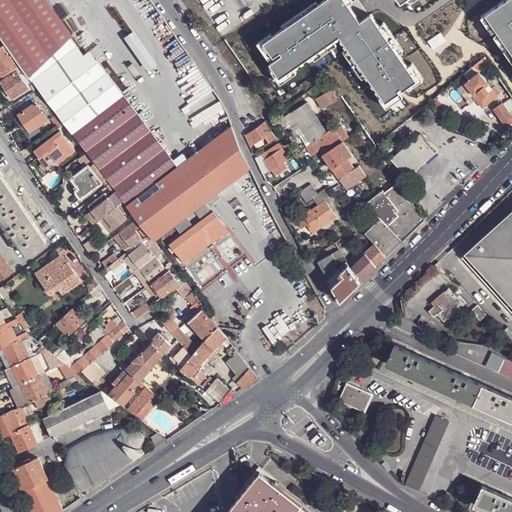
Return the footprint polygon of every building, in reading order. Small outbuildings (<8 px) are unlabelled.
[(0,0),(0,35),(6,43),(20,63),(23,67),(29,76),(68,40),(72,35),(47,0),(0,0)] [(292,23),(265,42),(275,56),(282,52),(284,54),(271,63),(281,77),(341,37),(387,103),(401,93),(400,91),(402,89),(404,92),(418,82),(373,15),(368,18),(360,6),(354,9),(347,0),(326,0),(313,9),(314,11),(293,25),(292,23)] [(511,0),(503,0),(485,13),(511,52),(511,0)] [(158,61),(134,27),(124,34),(148,68),(158,61)] [(68,40),(29,76),(34,83),(38,88),(62,119),(73,133),(124,94),(97,58),(86,66),(76,73),(70,65),(80,57),(68,40)] [(2,46),(0,47),(0,69),(1,71),(3,74),(10,70),(20,63),(6,43),(5,44),(2,46)] [(90,49),(80,57),(86,66),(97,58),(90,49)] [(80,57),(70,65),(76,73),(86,66),(80,57)] [(221,99),(192,57),(181,66),(225,131),(233,126),(229,115),(222,100),(221,99)] [(490,65),(484,57),(473,66),(478,72),(480,71),(481,72),(490,65)] [(20,63),(10,70),(12,73),(18,69),(19,70),(23,67),(20,63)] [(463,74),(469,80),(478,72),(473,66),(463,74)] [(23,67),(19,70),(29,86),(34,83),(29,76),(23,67)] [(12,73),(1,80),(12,97),(29,86),(19,70),(18,69),(12,73)] [(488,84),(478,72),(469,80),(464,84),(473,95),(474,95),(478,92),(482,97),(488,92),(484,87),(488,84)] [(473,95),(472,95),(475,99),(476,101),(482,107),(501,92),(495,85),(491,88),(488,84),(484,87),(488,92),(482,97),(478,92),(474,95),(473,95)] [(335,88),(334,88),(316,99),(322,108),(341,97),(335,88)] [(511,97),(508,92),(503,95),(511,108),(511,97)] [(124,94),(73,133),(87,152),(90,155),(97,165),(110,182),(113,187),(124,200),(127,204),(178,166),(171,156),(124,94)] [(32,104),(19,113),(30,130),(47,119),(36,102),(32,104)] [(307,102),(291,112),(311,144),(326,133),(307,102)] [(506,127),(511,122),(511,116),(503,103),(493,110),(506,127)] [(311,144),(291,112),(282,117),(288,127),(289,127),(295,136),(299,133),(308,147),(311,144)] [(51,118),(56,124),(61,120),(56,114),(51,118)] [(284,130),(288,127),(282,117),(278,120),(284,130)] [(269,128),(266,122),(248,134),(254,143),(264,137),(268,142),(275,137),(269,128)] [(341,125),(335,129),(342,141),(348,137),(341,125)] [(239,144),(233,126),(225,131),(219,136),(187,159),(178,166),(127,204),(131,209),(132,211),(137,218),(144,226),(149,234),(154,239),(175,224),(186,215),(195,208),(208,199),(250,166),(239,144)] [(335,129),(333,127),(326,133),(311,144),(308,147),(307,147),(312,155),(321,148),(325,153),(342,141),(335,129)] [(75,150),(61,130),(48,139),(35,149),(39,155),(38,156),(46,166),(50,163),(47,159),(53,155),(55,159),(63,153),(66,157),(75,150)] [(406,175),(425,159),(435,151),(435,152),(436,151),(433,148),(432,149),(424,138),(420,133),(391,159),(393,161),(406,177),(407,176),(406,175)] [(352,156),(342,141),(325,153),(323,154),(332,169),(347,159),(352,156)] [(278,151),(275,146),(261,154),(264,160),(278,151)] [(288,158),(283,149),(278,151),(264,160),(270,169),(288,158)] [(178,166),(187,159),(180,150),(171,156),(178,166)] [(90,155),(87,152),(83,155),(78,159),(84,168),(89,164),(90,166),(94,163),(96,166),(97,165),(90,155)] [(54,169),(52,166),(66,157),(63,153),(55,159),(53,155),(47,159),(50,163),(46,166),(50,172),(54,169)] [(288,158),(270,169),(274,176),(272,177),(277,185),(304,168),(295,153),(288,158)] [(270,169),(264,160),(261,154),(256,158),(263,174),(270,169)] [(359,166),(352,156),(347,159),(354,170),(359,166)] [(335,173),(339,180),(354,170),(347,159),(332,169),(335,173)] [(90,166),(102,181),(107,178),(96,166),(94,163),(90,166)] [(79,187),(85,195),(102,181),(90,166),(89,164),(84,168),(71,178),(72,179),(79,187)] [(364,174),(359,166),(354,170),(359,177),(364,174)] [(359,177),(354,170),(339,180),(343,184),(344,186),(353,181),(359,177)] [(47,240),(0,172),(0,215),(9,228),(6,230),(10,235),(13,234),(26,254),(47,240)] [(325,180),(329,187),(330,186),(339,180),(335,173),(325,180)] [(359,177),(353,181),(355,184),(366,177),(364,174),(359,177)] [(343,184),(339,180),(330,186),(333,191),(343,184)] [(398,216),(387,226),(402,241),(424,219),(396,183),(385,192),(382,195),(398,216)] [(312,184),(300,192),(307,202),(308,201),(313,198),(318,194),(312,184)] [(79,187),(76,190),(82,197),(85,195),(79,187)] [(124,200),(113,187),(89,205),(92,209),(108,197),(115,206),(117,205),(124,200)] [(334,199),(327,188),(320,193),(325,200),(327,204),(334,199)] [(385,192),(383,189),(376,194),(365,203),(380,219),(387,226),(398,216),(382,195),(385,192)] [(318,194),(313,198),(315,202),(318,206),(325,200),(320,193),(318,194)] [(91,210),(99,220),(100,219),(115,206),(108,197),(92,209),(91,210)] [(228,227),(208,199),(195,208),(204,221),(196,228),(184,236),(171,246),(173,248),(170,250),(174,255),(177,253),(183,261),(228,227)] [(127,204),(124,200),(117,205),(120,209),(124,206),(127,204)] [(327,204),(325,200),(318,206),(311,210),(310,208),(302,214),(305,218),(306,219),(308,222),(306,224),(306,225),(312,233),(330,220),(328,217),(334,213),(327,204)] [(117,205),(115,206),(100,219),(110,231),(127,219),(120,209),(117,205)] [(94,223),(99,220),(91,210),(86,213),(94,223)] [(137,218),(132,211),(129,214),(128,214),(133,221),(136,219),(137,218)] [(186,215),(175,224),(184,236),(196,228),(186,215)] [(308,222),(306,219),(305,218),(297,223),(300,229),(306,225),(306,224),(308,222)] [(475,252),(511,293),(511,218),(502,227),(492,237),(475,252)] [(133,221),(129,225),(134,230),(136,229),(140,226),(136,219),(133,221)] [(387,226),(380,219),(365,234),(375,244),(385,257),(402,241),(387,226)] [(129,225),(115,235),(127,251),(143,238),(136,229),(134,230),(129,225)] [(144,226),(140,229),(146,236),(149,234),(144,226)] [(187,266),(232,231),(228,227),(183,261),(187,266)] [(511,293),(475,252),(492,237),(488,233),(462,256),(463,257),(464,256),(511,309),(511,293)] [(126,257),(125,258),(136,271),(140,268),(155,256),(156,256),(163,251),(154,239),(149,234),(146,236),(151,244),(148,247),(144,243),(126,257)] [(151,244),(146,236),(143,238),(127,251),(124,253),(126,257),(144,243),(148,247),(151,244)] [(91,254),(97,249),(91,239),(84,244),(91,254)] [(385,257),(375,244),(365,254),(376,266),(385,257)] [(346,261),(344,258),(338,249),(318,261),(335,292),(348,294),(361,282),(351,268),(346,261)] [(0,252),(0,279),(13,271),(0,252)] [(110,265),(119,258),(115,253),(103,262),(107,267),(110,265)] [(376,266),(365,254),(351,268),(361,282),(376,266)] [(59,256),(57,258),(61,266),(65,264),(59,256)] [(155,256),(140,268),(151,283),(167,271),(164,267),(157,258),(156,256),(155,256)] [(61,266),(57,258),(44,267),(50,275),(55,271),(61,266)] [(119,258),(110,265),(113,269),(122,261),(119,258)] [(82,280),(68,261),(61,266),(55,271),(50,275),(59,287),(63,293),(82,280)] [(171,262),(164,267),(167,271),(169,269),(174,266),(171,262)] [(51,293),(59,287),(50,275),(44,267),(36,273),(51,293)] [(136,271),(135,272),(146,286),(151,283),(140,268),(136,271)] [(180,283),(169,269),(167,271),(151,283),(146,286),(153,295),(155,293),(159,297),(160,298),(162,296),(180,283)] [(186,282),(178,271),(176,274),(183,284),(186,282)] [(99,284),(95,277),(88,284),(90,292),(99,284)] [(183,284),(177,289),(183,298),(187,295),(193,291),(188,284),(186,282),(183,284)] [(102,288),(99,284),(90,292),(88,294),(91,298),(102,288)] [(137,285),(120,297),(125,303),(141,290),(139,287),(137,285)] [(445,295),(428,311),(434,317),(437,314),(444,322),(465,302),(458,295),(456,297),(448,288),(443,292),(445,295)] [(200,302),(193,291),(187,295),(195,306),(200,302)] [(317,296),(300,304),(306,316),(323,308),(317,296)] [(149,305),(151,307),(161,300),(160,298),(159,297),(149,305)] [(82,304),(80,302),(73,308),(76,311),(82,304)] [(143,304),(132,312),(137,317),(148,310),(146,307),(143,304)] [(481,320),(488,315),(478,305),(473,310),(481,320)] [(76,311),(73,308),(58,323),(70,335),(85,321),(76,311)] [(189,321),(206,341),(217,327),(202,309),(189,321)] [(172,312),(162,320),(172,332),(176,328),(178,326),(174,321),(177,318),(172,312)] [(37,329),(28,316),(20,321),(21,323),(27,331),(29,334),(37,329)] [(7,323),(10,329),(21,323),(20,321),(18,318),(7,323)] [(60,347),(54,353),(66,362),(79,372),(80,373),(83,370),(94,360),(114,342),(114,341),(123,333),(124,333),(129,328),(125,321),(124,320),(119,325),(113,320),(106,326),(107,327),(104,330),(99,325),(87,335),(92,341),(81,351),(79,350),(71,357),(64,350),(64,351),(60,347)] [(0,326),(0,347),(3,346),(15,341),(13,337),(10,329),(7,323),(0,326)] [(193,356),(181,369),(189,376),(194,370),(221,341),(225,336),(218,326),(217,327),(206,341),(199,349),(193,356)] [(176,328),(172,332),(184,346),(188,342),(176,328)] [(13,337),(15,341),(21,338),(26,335),(29,334),(27,331),(13,337)] [(161,332),(153,342),(164,353),(171,344),(161,332)] [(231,343),(225,336),(221,341),(224,344),(226,347),(231,343)] [(3,346),(12,366),(30,357),(23,341),(21,338),(15,341),(3,346)] [(33,353),(35,352),(29,338),(28,338),(23,341),(30,357),(31,357),(34,355),(33,353)] [(188,342),(184,346),(193,356),(199,349),(190,339),(188,342)] [(221,341),(194,370),(198,373),(224,344),(221,341)] [(127,367),(140,380),(164,353),(153,342),(144,350),(134,360),(130,364),(127,367)] [(238,352),(232,344),(227,348),(232,356),(238,352)] [(511,396),(397,344),(388,362),(433,382),(479,404),(511,418),(511,396)] [(48,349),(43,345),(39,350),(36,352),(35,352),(33,353),(34,355),(39,353),(44,350),(48,349)] [(12,366),(3,346),(0,347),(0,352),(7,368),(12,366)] [(184,346),(172,361),(181,369),(193,356),(184,346)] [(61,364),(66,362),(54,353),(48,349),(44,350),(54,368),(61,364)] [(134,360),(144,350),(133,359),(134,360)] [(248,365),(238,352),(232,356),(228,360),(234,369),(237,373),(239,371),(248,365)] [(511,360),(494,352),(488,365),(511,375),(511,360)] [(42,374),(45,372),(38,357),(40,355),(39,353),(34,355),(31,357),(39,375),(42,374)] [(30,357),(12,366),(21,383),(39,375),(31,357),(30,357)] [(120,360),(127,367),(130,364),(124,357),(120,360)] [(105,373),(94,360),(83,370),(94,383),(98,379),(105,373)] [(76,374),(79,372),(66,362),(61,364),(69,378),(76,374)] [(250,368),(248,365),(239,371),(241,374),(243,372),(245,374),(250,368)] [(12,366),(7,368),(16,386),(21,383),(12,366)] [(140,380),(127,367),(119,376),(124,380),(117,387),(111,393),(124,403),(135,391),(132,389),(138,383),(140,380)] [(257,377),(250,368),(245,374),(238,382),(237,382),(243,387),(257,377)] [(194,370),(189,376),(198,384),(203,377),(198,373),(194,370)] [(45,372),(42,374),(50,392),(54,390),(46,372),(45,372)] [(241,374),(236,380),(238,382),(245,374),(243,372),(241,374)] [(39,375),(21,383),(29,402),(34,399),(49,392),(50,392),(42,374),(39,375)] [(76,374),(69,378),(56,384),(58,388),(78,379),(76,374)] [(89,380),(84,376),(78,379),(80,384),(89,380)] [(119,376),(113,383),(117,387),(124,380),(119,376)] [(206,390),(215,381),(211,377),(202,387),(206,390)] [(215,381),(206,390),(221,402),(231,390),(217,378),(215,381)] [(140,380),(138,383),(144,389),(147,386),(140,380)] [(29,402),(21,383),(16,386),(13,387),(21,405),(29,402)] [(342,400),(366,411),(374,395),(349,383),(342,400)] [(154,392),(147,386),(144,389),(128,409),(135,415),(144,404),(153,394),(154,392)] [(43,417),(52,436),(120,403),(102,389),(43,417)] [(49,392),(34,399),(38,407),(53,400),(49,392)] [(159,399),(153,394),(144,404),(149,408),(150,409),(159,399)] [(149,408),(144,404),(135,415),(140,419),(149,408)] [(21,405),(14,409),(22,427),(29,424),(21,405)] [(14,409),(0,415),(0,437),(11,433),(22,427),(14,409)] [(451,421),(437,415),(408,483),(410,484),(410,486),(420,490),(451,421)] [(29,424),(36,437),(42,434),(36,421),(29,424)] [(22,427),(11,433),(19,451),(38,442),(36,437),(29,424),(22,427)] [(71,471),(75,477),(80,482),(82,482),(90,480),(96,488),(136,461),(142,456),(144,454),(145,453),(145,452),(141,446),(142,445),(143,443),(146,439),(146,438),(146,435),(146,433),(145,432),(142,431),(140,430),(136,429),(132,429),(129,429),(125,424),(117,424),(109,426),(95,430),(85,435),(82,436),(71,444),(67,448),(67,455),(68,463),(71,471)] [(13,468),(23,488),(48,477),(38,456),(13,468)] [(311,511),(309,510),(303,505),(276,483),(264,474),(259,480),(257,477),(229,511),(311,511)] [(48,477),(23,488),(30,504),(33,511),(60,511),(63,510),(48,477)] [(317,511),(278,480),(276,483),(303,505),(309,510),(311,511),(317,511)] [(511,511),(511,497),(484,485),(477,503),(496,511),(511,511)]
